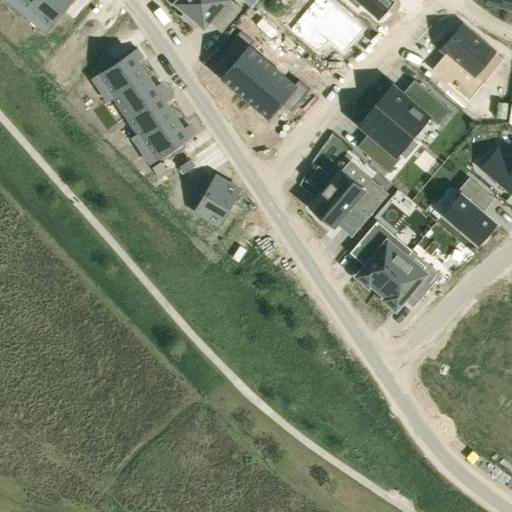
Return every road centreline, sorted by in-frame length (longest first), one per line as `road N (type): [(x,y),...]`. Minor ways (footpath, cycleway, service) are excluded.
road 1 (residential): [(268,203),(294,149),(340,92),(451,0)]
road 2 (residential): [(268,203),(130,0)]
road 3 (residential): [(384,376),(268,203)]
road 4 (residential): [(511,511),(441,459),(384,376)]
road 5 (residential): [(511,251),(384,376)]
